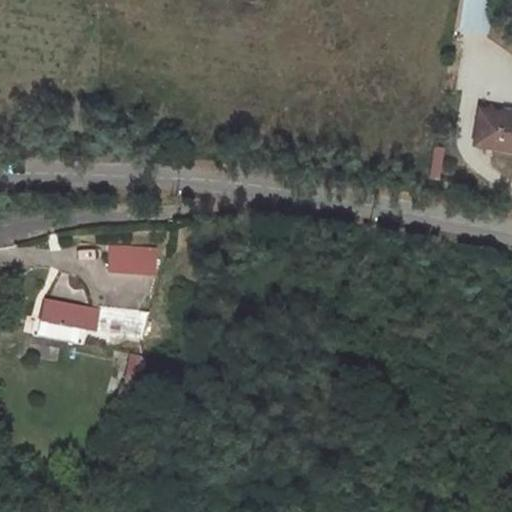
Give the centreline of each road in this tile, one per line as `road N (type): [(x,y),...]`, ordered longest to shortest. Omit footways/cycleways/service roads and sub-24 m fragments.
road 1 (unclassified): [(0,173),(228,182),(342,200)]
road 2 (unclassified): [(342,200),(0,231)]
road 3 (unclassified): [(342,200),(511,234)]
